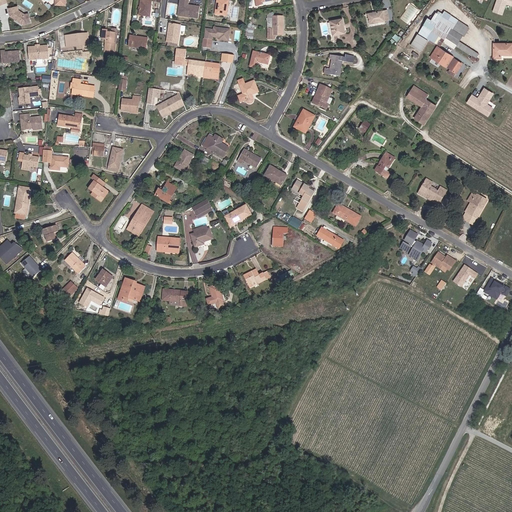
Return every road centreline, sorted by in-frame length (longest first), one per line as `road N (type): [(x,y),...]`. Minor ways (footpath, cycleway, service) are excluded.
road 1 (residential): [(270,135),(511,271)]
road 2 (track): [(511,191),(400,117),(357,102),(312,159)]
road 3 (motorway): [(123,511),(0,349)]
road 4 (unclassified): [(509,342),(422,511)]
road 5 (motorway): [(0,375),(104,511)]
road 6 (residential): [(97,237),(169,274),(228,268),(249,254)]
road 7 (residential): [(303,8),(304,67),(270,135)]
road 8 (track): [(293,279),(407,212)]
road 9 (residential): [(97,237),(174,138)]
